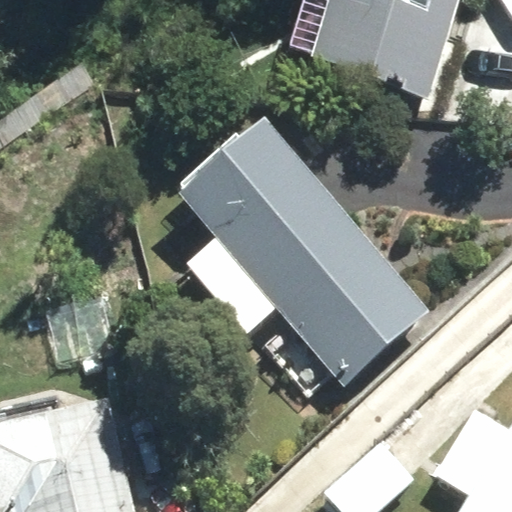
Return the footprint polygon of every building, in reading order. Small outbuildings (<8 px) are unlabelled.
[(311,0),(288,69),(422,116),(442,59),(504,99),(511,86),(511,45),(458,11),(462,0),(311,0)] [(247,146),(164,222),(333,404),(420,328),(247,146)] [(121,511),(98,416),(0,439),(0,511),(121,511)] [(459,511),(511,511),(511,442),(505,439),(501,446),(467,424),(426,490),(459,511)] [(387,511),(410,489),(372,452),(315,511),(316,511),(387,511)]
